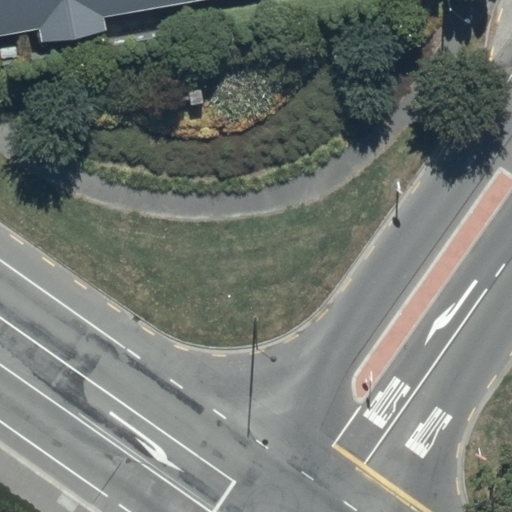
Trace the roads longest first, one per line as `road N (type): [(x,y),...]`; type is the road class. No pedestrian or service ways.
road 1 (tertiary): [(290,511),(331,358),(511,105)]
road 2 (tertiary): [(511,273),(375,472),(317,511)]
road 3 (secondary): [(0,334),(251,511)]
